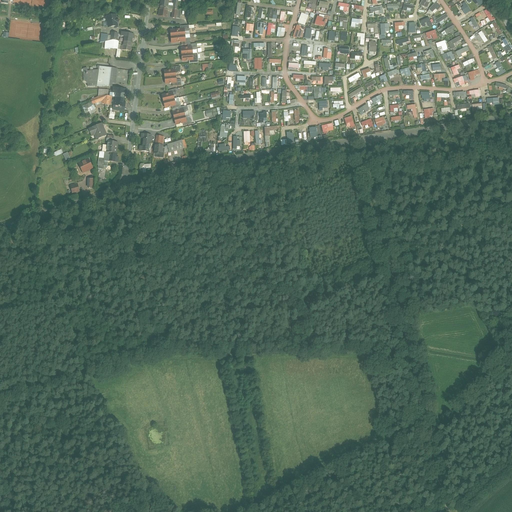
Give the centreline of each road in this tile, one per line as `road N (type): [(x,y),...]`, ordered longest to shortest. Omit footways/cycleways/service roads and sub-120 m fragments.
road 1 (unclassified): [(511,119),(202,163),(125,184)]
road 2 (residential): [(125,184),(148,0)]
road 3 (unclassified): [(125,184),(0,230)]
